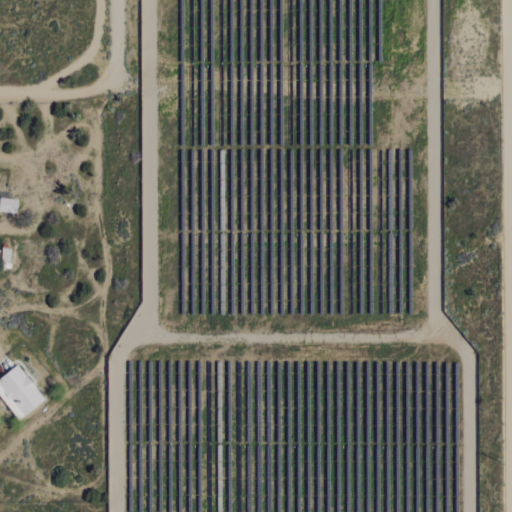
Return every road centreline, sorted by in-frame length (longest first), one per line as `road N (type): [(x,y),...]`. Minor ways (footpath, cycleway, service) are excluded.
road 1 (residential): [(511,411),(510,0)]
road 2 (track): [(10,89),(12,120),(34,155),(47,131),(45,89)]
